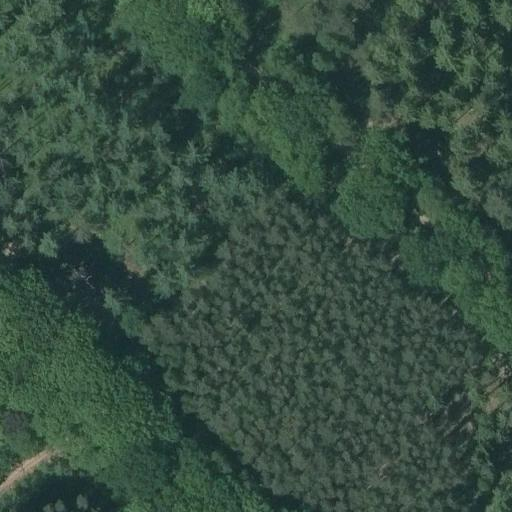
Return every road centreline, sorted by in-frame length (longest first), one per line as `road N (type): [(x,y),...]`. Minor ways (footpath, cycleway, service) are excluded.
road 1 (track): [(171,0),(511,300)]
road 2 (track): [(202,511),(84,406)]
